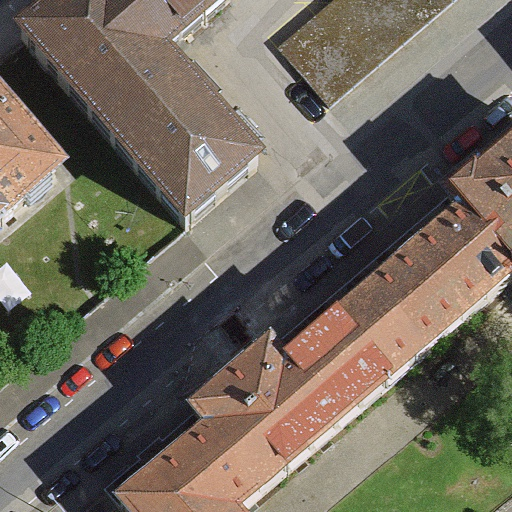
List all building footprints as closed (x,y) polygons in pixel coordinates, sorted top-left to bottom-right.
[(188,252),(267,184),(170,74),(108,2),(106,0),(77,0),(16,53),(177,238),(188,252)] [(255,0),(109,0),(108,2),(170,74),(255,0)] [(329,110),(457,0),(339,0),(279,52),(329,110)] [(0,252),(69,194),(0,113),(0,252)] [(511,168),(478,197),(469,188),(439,213),(457,234),(511,298),(511,168)] [(511,303),(511,298),(457,234),(337,336),(395,403),(511,303)] [(257,511),(266,511),(395,403),(337,336),(286,381),(268,359),(186,428),(203,449),(257,511)] [(257,511),(203,449),(128,511),(257,511)]
